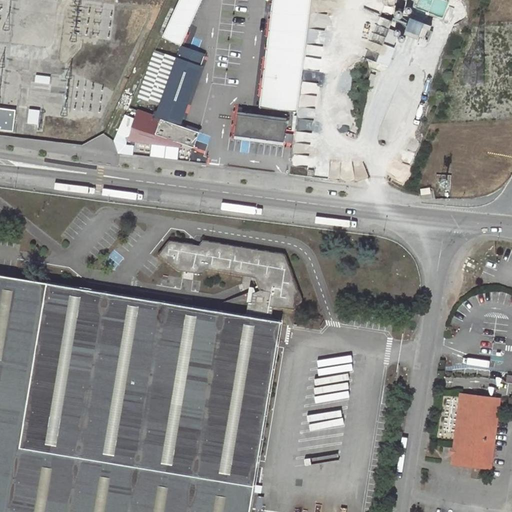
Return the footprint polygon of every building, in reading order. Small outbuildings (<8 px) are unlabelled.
[(173,0),(158,37),(177,45),(195,0),(173,0)] [(267,0),(258,107),(296,110),(291,165),(311,166),(318,90),(348,93),(352,56),(325,53),(329,14),(306,12),(307,0),(267,0)] [(378,21),(374,31),(387,36),(390,25),(378,21)] [(160,119),(155,134),(193,147),(199,132),(180,125),(205,54),(180,45),(155,117),(160,119)] [(50,77),(35,75),(34,82),(50,84),(50,77)] [(0,107),(0,130),(13,132),(16,110),(0,107)] [(40,110),(29,109),(27,123),(39,124),(40,110)] [(229,138),(281,140),(282,114),(230,113),(229,138)] [(47,280),(20,446),(254,485),(280,318),(273,316),(273,314),(272,313),(274,304),(282,305),(282,304),(295,306),(303,297),(286,251),(205,238),(201,242),(171,238),(160,251),(178,267),(201,271),(206,266),(255,274),(260,286),(253,289),(252,295),(257,296),(256,300),(251,300),(249,299),(246,312),(47,280)] [(0,511),(249,511),(254,485),(20,446),(47,280),(0,272),(0,511)] [(502,399),(462,394),(453,463),(493,468),(502,399)]
